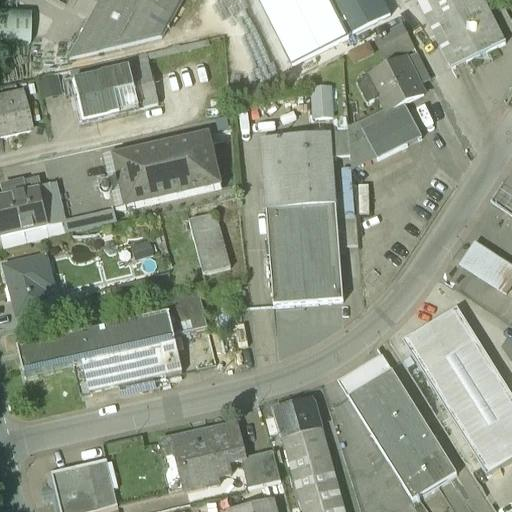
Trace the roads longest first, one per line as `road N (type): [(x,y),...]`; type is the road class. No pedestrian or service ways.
road 1 (unclassified): [(0,447),(311,364),(383,315),(511,129)]
road 2 (unknown): [(0,163),(192,119)]
